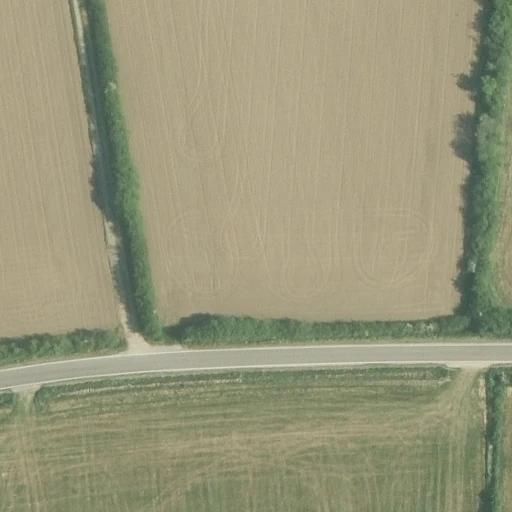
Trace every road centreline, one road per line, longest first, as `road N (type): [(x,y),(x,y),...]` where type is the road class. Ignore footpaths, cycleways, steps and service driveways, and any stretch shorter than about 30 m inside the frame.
road 1 (unclassified): [(0,382),(247,357),(511,354)]
road 2 (track): [(78,0),(137,365)]
